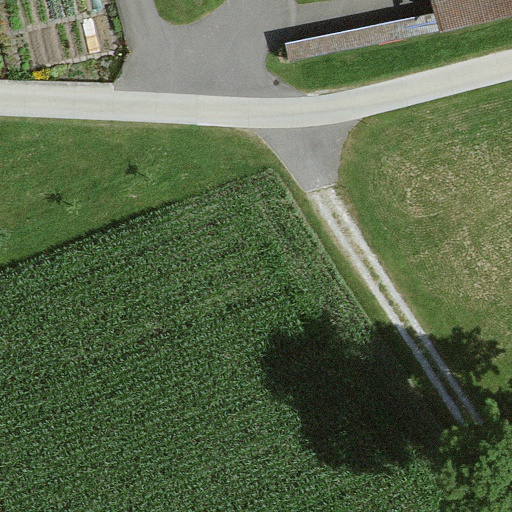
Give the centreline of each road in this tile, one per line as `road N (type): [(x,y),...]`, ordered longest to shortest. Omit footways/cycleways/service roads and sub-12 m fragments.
road 1 (residential): [(511,60),(268,119),(0,102)]
road 2 (track): [(268,119),(511,462)]
